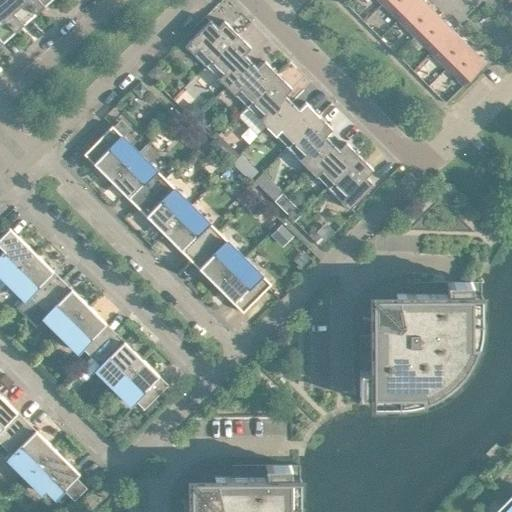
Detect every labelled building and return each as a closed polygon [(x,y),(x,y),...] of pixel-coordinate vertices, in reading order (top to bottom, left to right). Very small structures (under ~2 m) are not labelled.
[(0,0),(0,9),(6,16),(24,0),(0,0)] [(395,0),(389,7),(405,23),(426,2),(424,0),(395,0)] [(405,23),(421,39),(442,18),(426,2),(405,23)] [(177,34),(196,53),(228,21),(215,8),(208,15),(200,7),(175,32),(177,34)] [(421,39),(438,55),(459,34),(442,18),(421,39)] [(196,53),(217,73),(242,48),(234,41),(241,34),(228,21),(196,53)] [(459,34),(438,55),(454,72),(475,51),(459,34)] [(217,73),(237,94),(269,62),(256,49),(249,56),(242,48),(217,73)] [(147,52),(138,61),(147,70),(155,61),(147,52)] [(237,94),(257,114),(282,89),(275,82),(282,75),(269,62),(237,94)] [(132,69),(124,77),(131,84),(139,76),(132,69)] [(257,114),(278,134),(310,103),(296,89),(290,96),(282,89),(257,114)] [(184,90),(176,99),(184,107),(192,99),(184,90)] [(192,99),(184,107),(194,117),(203,109),(192,99)] [(278,134),(298,155),(323,130),(316,123),(323,116),(310,103),(278,134)] [(160,109),(152,117),(163,127),(171,119),(160,109)] [(74,141),(101,167),(129,139),(103,112),(74,141)] [(208,122),(200,131),(221,150),(229,141),(208,122)] [(298,155),(318,175),(350,143),(337,130),(330,137),(323,130),(298,155)] [(192,132),(183,141),(188,146),(197,138),(192,132)] [(101,167),(127,194),(156,165),(129,139),(101,167)] [(231,142),(223,151),(232,160),(240,150),(231,142)] [(350,143),(318,175),(338,194),(337,195),(339,196),(364,171),(357,163),(363,156),(350,143)] [(127,194),(154,220),(182,192),(156,165),(127,194)] [(268,174),(260,183),(265,188),(273,179),(268,174)] [(236,176),(227,185),(235,193),(244,183),(236,176)] [(273,180),(265,188),(272,195),(280,187),(273,180)] [(245,183),(235,193),(244,201),(254,191),(245,183)] [(154,220),(180,246),(208,218),(182,192),(154,220)] [(272,211),(261,222),(273,234),(283,223),(272,211)] [(302,224),(310,232),(321,221),(313,213),(302,224)] [(180,246),(206,272),(235,244),(208,218),(180,246)] [(0,266),(26,240),(9,223),(5,227),(0,222),(0,266)] [(6,294),(16,304),(49,271),(40,262),(44,258),(26,240),(0,266),(0,270),(15,285),(6,294)] [(235,244),(206,272),(233,299),(262,271),(235,244)] [(472,269),(451,269),(403,269),(403,281),(387,281),(389,293),(384,295),(383,294),(383,293),(382,292),(381,291),(380,290),(378,290),(377,290),(376,290),(374,290),(373,291),(372,292),(371,294),(371,295),(370,296),(371,297),(371,299),(372,300),(373,302),(374,303),(376,303),(375,310),(368,308),(368,323),(350,323),(350,391),(390,391),(402,390),(415,387),(424,383),(433,378),(441,372),(449,365),(455,358),(461,349),(465,340),(468,333),(469,331),(471,318),(472,308),(472,280),(472,269)] [(34,305),(51,321),(79,293),(62,275),(57,280),(49,271),(16,304),(26,313),(34,305)] [(80,344),(81,344),(101,323),(93,315),(97,310),(79,293),(51,321),(69,339),(72,335),(81,343),(80,344)] [(86,356),(104,374),(132,345),(114,328),(110,332),(101,323),(81,344),(81,345),(82,344),(90,352),(86,356)] [(81,344),(68,357),(77,366),(86,356),(90,352),(82,344),(81,345),(81,344)] [(132,345),(104,374),(121,391),(125,387),(134,395),(133,396),(134,397),(135,395),(145,386),(154,376),(145,367),(150,363),(132,345)] [(145,386),(135,395),(139,400),(149,390),(145,386)] [(0,425),(13,412),(4,403),(8,399),(0,390),(0,425)] [(0,442),(0,447),(15,463),(44,434),(26,417),(22,421),(13,412),(0,425),(0,439),(2,441),(0,442)] [(44,434),(15,463),(33,480),(37,476),(45,484),(45,485),(54,476),(66,465),(57,456),(61,451),(44,434)] [(186,506),(180,506),(168,506),(168,511),(287,511),(290,501),(290,488),(290,462),(290,452),(222,452),(222,464),(207,464),(207,476),(202,477),(202,476),(201,475),(200,474),(198,473),(197,473),(196,473),(194,473),(193,473),(192,474),(190,475),(189,477),(189,478),(189,480),(189,482),(190,483),(191,485),(193,486),(194,486),(193,492),(193,493),(186,491),(186,506)] [(54,476),(45,485),(51,491),(60,482),(54,476)] [(511,478),(501,489),(511,499),(511,478)] [(511,511),(511,499),(501,489),(490,499),(495,504),(489,511),(511,511)]
